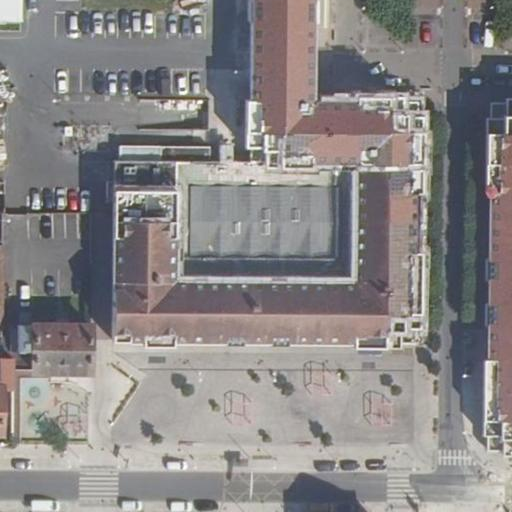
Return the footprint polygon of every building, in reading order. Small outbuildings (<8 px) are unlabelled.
[(299,0),(249,0),(250,9),(290,10),(290,22),(300,22),(299,0)] [(415,0),(417,10),(445,5),(443,0),(415,0)] [(290,10),(250,9),(249,87),(261,86),(261,89),(287,89),(288,86),(296,78),(299,78),(300,22),(290,22),(290,10)] [(261,86),(249,87),(250,100),(249,114),(261,114),(261,111),(299,112),(299,78),(296,78),(288,86),(287,89),(261,89),(261,86)] [(113,160),(111,337),(355,339),(355,334),(394,335),(395,330),(398,326),(401,324),(406,323),(406,286),(403,283),(405,123),(402,123),(393,114),(393,111),(299,112),(261,111),(261,114),(249,114),(249,161),(209,160),(209,147),(159,146),(139,146),(139,161),(118,160),(113,160)] [(511,117),(503,126),(500,126),(499,328),(491,328),(490,435),(495,435),(501,441),(501,447),(511,447),(511,117)] [(139,146),(119,145),(118,160),(139,161),(139,146)] [(91,326),(19,325),(18,352),(33,352),(32,371),(90,372),(91,326)] [(1,357),(0,357),(0,433),(1,433),(2,388),(13,387),(13,382),(1,382),(1,357)] [(13,357),(1,357),(1,382),(13,382),(13,357)] [(231,424),(251,423),(251,400),(230,401),(231,424)]
